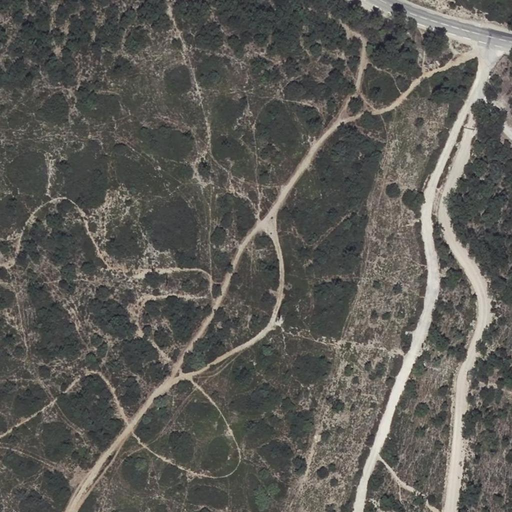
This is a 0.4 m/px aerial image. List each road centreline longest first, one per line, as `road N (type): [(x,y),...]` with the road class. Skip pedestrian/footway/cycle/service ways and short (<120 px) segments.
road 1 (track): [(474,91),(424,199),(431,276),(355,511)]
road 2 (track): [(474,91),(474,114),(440,214),(481,298),(459,375),(452,511)]
